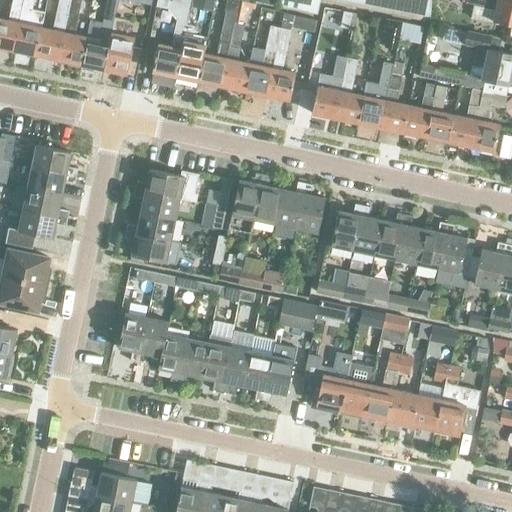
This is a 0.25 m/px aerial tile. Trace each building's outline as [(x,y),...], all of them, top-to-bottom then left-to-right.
[(0,47),(13,50),(23,0),(12,0),(8,21),(0,18),(0,47)] [(23,0),(13,50),(36,55),(41,27),(44,13),(32,11),(34,0),(23,0)] [(36,55),(58,60),(70,0),(59,0),(54,30),(41,27),(36,55)] [(70,0),(58,60),(81,64),(86,37),(74,34),(81,0),(79,0),(70,0)] [(81,64),(104,69),(115,18),(118,0),(107,0),(99,40),(86,37),(81,64)] [(170,10),(171,2),(171,0),(158,0),(157,7),(170,10)] [(191,0),(190,6),(212,10),(213,0),(191,0)] [(198,81),(221,86),(236,14),(238,0),(227,0),(217,56),(204,53),(198,81)] [(221,86),(243,90),(249,63),(237,60),(245,24),(243,24),(246,7),(255,9),(256,2),(246,0),(238,0),(236,14),(221,86)] [(279,0),(279,7),(317,14),(320,0),(279,0)] [(349,0),(428,15),(430,0),(349,0)] [(511,0),(462,0),(462,3),(497,11),(496,12),(475,7),(473,17),(511,25),(511,0)] [(283,13),(280,28),(266,95),(290,100),(296,73),(283,70),(294,15),(283,13)] [(344,13),(341,28),(353,31),(356,15),(344,13)] [(115,18),(104,69),(127,74),(135,38),(122,35),(125,20),(115,18)] [(402,23),(386,19),(386,20),(384,31),(400,34),(402,23)] [(153,71),(176,76),(186,26),(187,22),(177,20),(172,47),(158,44),(153,71)] [(404,24),(400,40),(421,44),(424,28),(404,24)] [(176,76),(198,81),(204,53),(207,38),(195,35),(196,28),(186,26),(176,76)] [(243,90),(266,95),(280,28),(270,26),(261,65),(249,63),(243,90)] [(469,31),(466,44),(490,49),(483,80),(508,85),(509,82),(511,82),(511,53),(491,49),(493,36),(469,31)] [(335,118),(358,123),(364,96),(351,93),(358,60),(348,58),(343,79),(335,118)] [(381,128),(394,64),(384,61),(379,84),(367,81),(364,96),(358,123),(381,128)] [(381,128),(403,132),(409,105),(397,102),(405,64),(394,62),(394,64),(381,128)] [(483,80),(468,76),(420,65),(418,76),(481,89),(483,80)] [(312,114),(335,118),(343,79),(319,75),(312,114)] [(403,132),(426,137),(436,85),(426,83),(421,108),(409,105),(403,132)] [(426,137),(449,142),(455,115),(444,112),(449,88),(436,85),(426,137)] [(449,142),(472,147),(483,95),(482,95),(483,90),(473,88),(467,117),(455,115),(449,142)] [(483,95),(472,147),(495,151),(500,124),(487,121),(491,104),(504,107),(507,95),(493,93),(493,94),(483,92),(483,91),(483,90),(482,95),(483,95)] [(36,145),(31,167),(76,176),(78,169),(68,167),(71,152),(36,145)] [(31,167),(27,188),(62,195),(65,181),(75,183),(76,176),(31,167)] [(137,181),(136,188),(195,201),(196,195),(194,194),(198,174),(182,170),(181,175),(150,168),(147,183),(137,181)] [(232,214),(254,219),(263,174),(256,173),(254,182),(239,179),(232,214)] [(254,219),(275,223),(282,188),(268,185),(270,176),(263,174),(254,219)] [(275,223),(296,228),(306,183),(298,182),(296,191),(282,188),(275,223)] [(306,183),(296,228),(318,232),(326,197),(311,194),(313,185),(306,183)] [(223,185),(218,206),(227,207),(232,186),(223,185)] [(13,207),(23,209),(67,218),(69,211),(59,209),(62,195),(27,188),(17,186),(13,207)] [(144,197),(141,211),(176,219),(178,209),(188,211),(190,201),(195,202),(195,201),(136,188),(134,195),(144,197)] [(331,245),(354,250),(363,205),(356,204),(354,213),(339,210),(331,245)] [(354,250),(374,254),(382,219),(368,216),(370,207),(363,205),(354,250)] [(227,207),(218,206),(214,228),(223,230),(227,207)] [(67,218),(23,209),(18,230),(8,228),(5,243),(33,249),(36,235),(53,238),(56,224),(66,226),(67,218)] [(128,223),(127,231),(171,240),(176,219),(141,211),(138,225),(128,223)] [(374,254),(396,259),(405,214),(398,213),(396,222),(382,219),(374,254)] [(396,259),(417,263),(424,228),(410,225),(412,216),(405,214),(396,259)] [(417,263),(438,268),(447,223),(440,222),(438,231),(424,228),(417,263)] [(447,223),(438,268),(435,279),(466,286),(468,277),(472,256),(476,239),(453,234),(455,225),(447,223)] [(171,240),(127,231),(125,238),(135,240),(132,255),(175,264),(180,242),(171,240)] [(219,235),(215,249),(224,251),(227,237),(219,235)] [(474,284),(496,288),(505,244),(498,242),(496,252),(481,249),(479,258),(475,278),(474,284)] [(496,288),(511,291),(511,255),(511,248),(511,245),(505,244),(496,288)] [(0,256),(7,258),(3,275),(49,285),(52,269),(48,268),(50,257),(0,246),(0,256)] [(212,263),(221,265),(221,264),(224,251),(215,249),(212,263)] [(229,266),(221,264),(221,265),(218,280),(239,284),(239,283),(240,283),(242,274),(243,269),(246,254),(240,252),(237,254),(236,260),(233,259),(229,266)] [(468,277),(475,278),(479,258),(472,256),(468,277)] [(132,279),(154,283),(156,274),(134,269),(132,279)] [(243,269),(242,274),(240,283),(239,283),(239,284),(260,289),(264,274),(243,269)] [(154,283),(176,288),(178,278),(156,274),(154,283)] [(49,285),(3,275),(0,290),(0,301),(39,310),(41,299),(46,300),(49,285)] [(176,288),(196,292),(198,283),(178,278),(176,288)] [(268,290),(283,293),(285,283),(270,280),(268,290)] [(344,297),(346,286),(319,280),(316,291),(344,297)] [(196,292),(218,296),(219,287),(198,283),(196,292)] [(285,283),(283,293),(297,296),(299,286),(285,283)] [(386,306),(388,293),(390,287),(376,284),(372,303),(386,306)] [(344,297),(364,302),(367,290),(346,286),(344,297)] [(238,303),(239,301),(241,291),(219,287),(218,296),(217,298),(238,303)] [(241,291),(239,301),(253,304),(255,294),(241,291)] [(386,306),(407,311),(409,298),(388,293),(386,306)] [(269,297),(268,306),(282,309),(284,300),(269,297)] [(409,298),(407,311),(428,315),(430,305),(431,302),(409,298)] [(282,309),(279,325),(313,332),(317,315),(318,308),(284,300),(282,309)] [(318,308),(317,315),(347,321),(350,306),(320,300),(318,308)] [(362,309),(359,324),(383,329),(386,314),(362,309)] [(509,332),(511,323),(511,316),(511,315),(491,309),(487,327),(509,332)] [(0,350),(12,353),(17,329),(0,325),(0,312),(0,311),(0,350)] [(131,360),(138,361),(147,317),(125,312),(118,347),(133,350),(131,360)] [(386,314),(383,329),(406,334),(410,319),(386,314)] [(158,368),(159,368),(169,321),(147,317),(138,361),(146,363),(147,353),(161,356),(158,368)] [(171,381),(178,382),(187,337),(188,332),(168,328),(169,321),(159,368),(173,371),(171,381)] [(444,328),(441,343),(453,345),(456,331),(444,328)] [(221,391),(230,346),(231,339),(210,335),(209,342),(202,377),(216,380),(214,389),(221,391)] [(188,374),(202,377),(209,342),(187,337),(178,382),(186,384),(188,374)] [(486,339),(478,337),(474,359),(487,361),(489,350),(486,339)] [(508,340),(493,337),(493,352),(505,354),(507,347),(508,340)] [(230,383),(244,386),(251,350),(230,346),(221,391),(228,392),(230,383)] [(12,353),(0,350),(0,376),(7,378),(12,353)] [(256,398),(263,400),(272,355),(251,350),(244,386),(258,388),(256,398)] [(364,414),(387,419),(394,389),(397,374),(401,356),(390,353),(382,387),(371,384),(364,414)] [(272,355),(263,400),(270,401),(272,391),(287,394),(294,359),(272,355)] [(401,356),(397,374),(409,376),(413,358),(401,356)] [(445,384),(446,384),(450,366),(451,360),(439,358),(434,382),(445,384)] [(337,408),(340,409),(347,379),(350,364),(338,361),(338,363),(336,362),(333,376),(323,374),(319,391),(315,390),(311,408),(336,413),(337,408)] [(450,366),(446,384),(457,387),(461,368),(450,366)] [(340,409),(364,414),(371,384),(347,379),(340,409)] [(445,384),(441,400),(435,429),(460,435),(461,430),(473,433),(479,408),(478,407),(481,392),(457,387),(446,384),(445,384)] [(387,419),(411,424),(417,394),(394,389),(387,419)] [(411,424),(435,429),(441,400),(417,394),(411,424)] [(511,412),(484,407),(481,418),(511,424),(511,412)] [(130,462),(109,458),(106,471),(128,475),(130,462)] [(202,463),(200,471),(214,474),(216,466),(202,463)] [(198,511),(205,482),(213,483),(214,474),(200,471),(196,489),(181,486),(175,511),(198,511)] [(244,471),(242,480),(257,483),(258,475),(244,471)] [(98,486),(89,485),(88,491),(132,500),(148,503),(152,484),(136,481),(137,479),(101,472),(98,486)] [(224,495),(220,511),(242,511),(248,490),(255,491),(257,483),(242,480),(238,498),(224,495)] [(287,511),(288,509),(288,508),(294,482),(286,480),(281,507),(267,504),(264,511),(287,511)] [(71,481),(69,496),(77,498),(80,483),(72,481),(71,481)] [(198,511),(220,511),(224,495),(211,492),(213,483),(205,482),(198,511)] [(95,501),(93,511),(129,511),(132,500),(88,491),(89,485),(80,483),(77,498),(95,501)] [(328,489),(326,498),(341,501),(342,492),(328,489)] [(264,511),(267,504),(253,501),(255,491),(248,490),(242,511),(264,511)] [(330,511),(332,508),(339,509),(341,501),(326,498),(323,511),(330,511)] [(370,498),(369,507),(383,510),(385,501),(370,498)]
